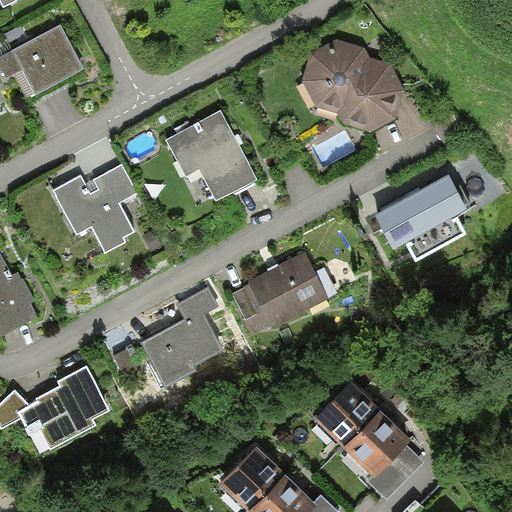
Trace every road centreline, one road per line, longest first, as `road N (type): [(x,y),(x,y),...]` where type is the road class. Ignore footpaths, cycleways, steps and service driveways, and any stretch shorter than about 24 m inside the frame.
road 1 (residential): [(441,133),(65,340),(0,366)]
road 2 (residential): [(322,0),(143,98)]
road 3 (residential): [(143,98),(0,174)]
